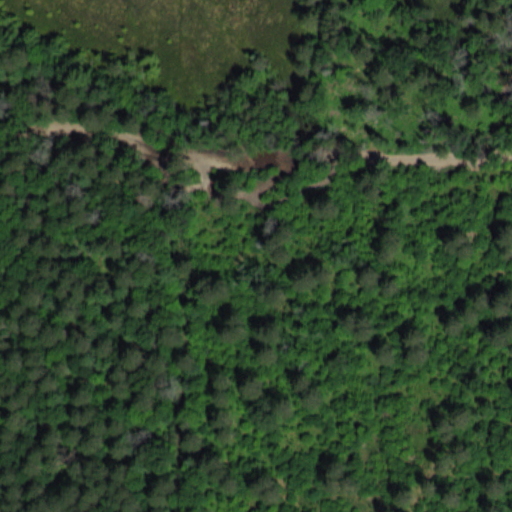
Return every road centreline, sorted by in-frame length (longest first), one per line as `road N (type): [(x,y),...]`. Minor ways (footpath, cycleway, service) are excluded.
road 1 (track): [(163,511),(156,442),(174,155),(511,159)]
road 2 (track): [(0,136),(106,138),(174,155)]
